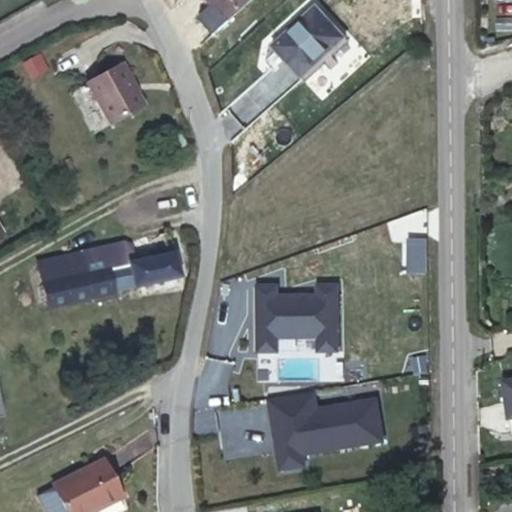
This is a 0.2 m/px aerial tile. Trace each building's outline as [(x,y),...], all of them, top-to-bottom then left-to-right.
[(232,0),(211,0),(217,10),(232,0)] [(329,28),(302,0),(260,39),(286,68),(329,28)] [(45,63),(37,50),(23,58),(31,71),(45,63)] [(88,75),(108,116),(139,97),(117,57),(88,75)] [(34,260),(47,303),(179,262),(173,240),(168,242),(162,220),(34,260)] [(274,285),(255,285),(255,352),(275,351),(275,337),(315,337),(315,351),(335,351),(335,285),(315,285),(315,295),(275,295),(274,285)] [(511,414),(511,374),(496,377),(503,416),(511,414)] [(274,431),(280,469),(305,465),(303,454),(301,441),(351,432),(350,427),(380,422),(376,399),(317,409),(314,391),(269,399),(272,419),(281,417),(283,430),(274,431)] [(505,425),(511,424),(511,414),(503,416),(505,425)] [(303,454),(383,441),(380,422),(350,427),(351,432),(301,441),(303,454)] [(49,491),(59,511),(91,511),(116,499),(101,468),(49,491)] [(378,500),(376,489),(335,495),(337,511),(370,511),(369,501),(378,500)]
